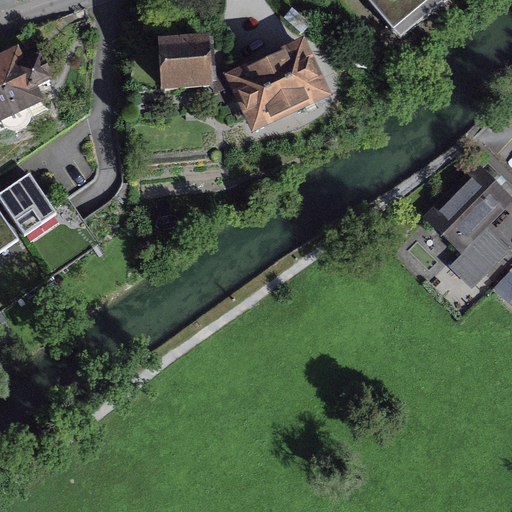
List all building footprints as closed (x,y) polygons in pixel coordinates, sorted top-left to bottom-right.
[(377,0),(397,23),(423,0),(377,0)] [(163,40),(164,80),(213,78),(212,38),(163,40)] [(231,74),(253,123),(325,90),(303,41),(231,74)] [(0,55),(0,121),(45,100),(37,84),(50,78),(40,55),(27,61),(20,47),(0,55)] [(0,191),(0,193),(6,202),(25,230),(58,208),(32,170),(0,191)] [(480,174),(448,209),(460,219),(450,229),(470,247),(456,263),(477,282),(489,269),(500,280),(511,267),(511,174),(508,171),(494,186),(480,174)] [(6,202),(0,206),(0,247),(25,230),(6,202)]
